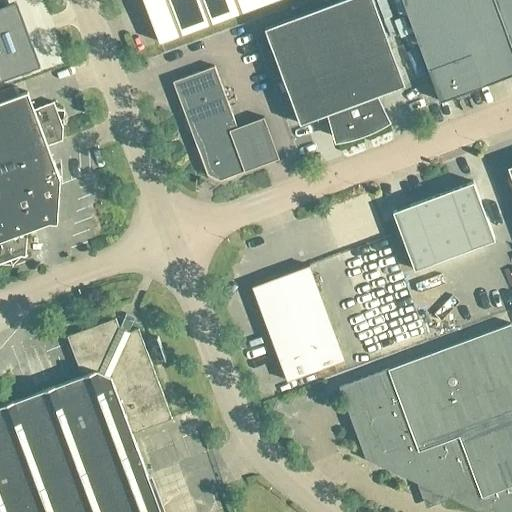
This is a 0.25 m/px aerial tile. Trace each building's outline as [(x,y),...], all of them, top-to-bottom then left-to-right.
[(270,0),(144,0),(160,41),(270,0)] [(405,84),(373,0),(338,0),(265,28),(300,123),(330,112),(337,137),(348,135),(353,134),(358,132),(364,130),(367,129),(377,124),(382,122),(386,119),(375,95),(405,84)] [(511,73),(511,0),(402,0),(440,100),(511,73)] [(18,22),(12,6),(0,9),(0,76),(33,64),(23,37),(25,36),(27,34),(27,33),(28,31),(25,23),(24,22),(22,22),(20,21),(18,22)] [(405,15),(394,19),(400,36),(411,32),(405,15)] [(280,158),(264,116),(237,126),(215,65),(173,81),(206,170),(207,170),(208,174),(220,179),(224,178),(280,158)] [(28,91),(0,101),(0,263),(1,263),(0,263),(10,259),(12,266),(14,265),(11,259),(21,255),(21,256),(26,256),(28,225),(38,221),(57,223),(60,179),(47,145),(51,143),(52,143),(62,139),(63,127),(61,120),(66,118),(66,117),(60,119),(57,109),(54,101),(38,107),(34,109),(28,91)] [(495,239),(473,181),(393,211),(414,269),(495,239)] [(344,359),(309,265),(253,286),(288,380),(344,359)] [(407,315),(397,284),(355,297),(367,334),(386,328),(384,322),(407,315)] [(185,511),(110,309),(31,338),(95,511),(185,511)] [(511,511),(511,326),(511,323),(388,368),(339,386),(366,459),(420,483),(423,493),(439,500),(448,496),(449,496),(482,511),(511,511)] [(0,511),(46,511),(27,459),(0,469),(0,511)]
